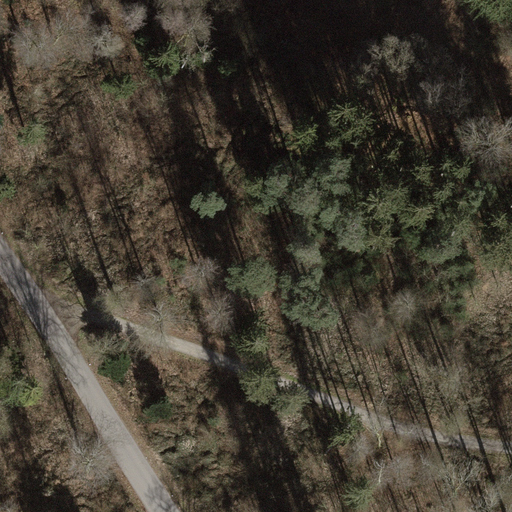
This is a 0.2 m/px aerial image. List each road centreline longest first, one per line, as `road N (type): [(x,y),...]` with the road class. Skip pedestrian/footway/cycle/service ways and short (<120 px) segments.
road 1 (track): [(511,442),(410,426),(33,300)]
road 2 (residential): [(166,511),(0,253)]
